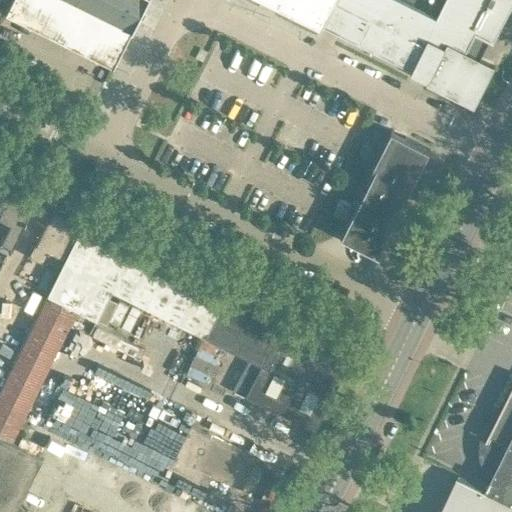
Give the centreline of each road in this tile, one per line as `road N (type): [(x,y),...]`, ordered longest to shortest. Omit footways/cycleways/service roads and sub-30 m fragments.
road 1 (unclassified): [(421,316),(100,155)]
road 2 (unclassified): [(191,0),(499,153)]
road 3 (tertiary): [(323,511),(421,316)]
road 4 (tertiary): [(421,316),(499,153)]
road 5 (unclassified): [(100,155),(178,0)]
